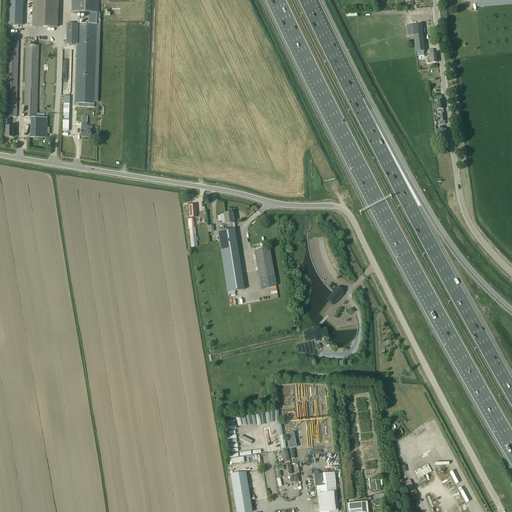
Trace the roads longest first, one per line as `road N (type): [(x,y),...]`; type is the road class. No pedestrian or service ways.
road 1 (unclassified): [(502,511),(343,209),(0,155)]
road 2 (motorway): [(277,0),(391,229),(511,443)]
road 3 (motorway): [(511,391),(355,100)]
road 4 (unclassified): [(511,273),(461,205),(435,0)]
road 5 (motorway): [(511,312),(442,237),(355,100)]
road 6 (unknown): [(474,511),(426,439),(398,456),(419,511)]
road 7 (unknown): [(53,163),(60,0)]
